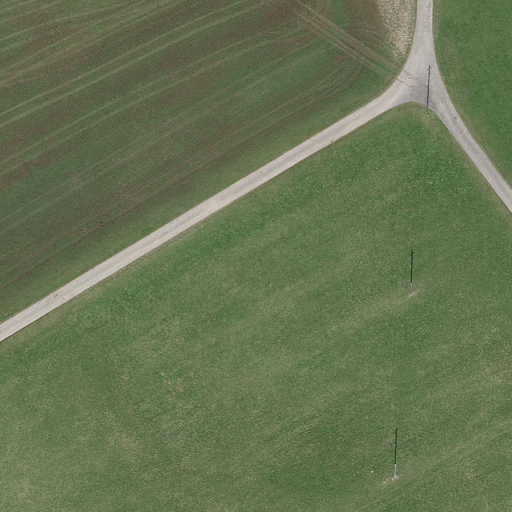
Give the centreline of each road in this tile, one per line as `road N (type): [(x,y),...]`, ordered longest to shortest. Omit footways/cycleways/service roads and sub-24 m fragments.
road 1 (track): [(421,79),(0,337)]
road 2 (track): [(511,199),(421,79),(424,0)]
